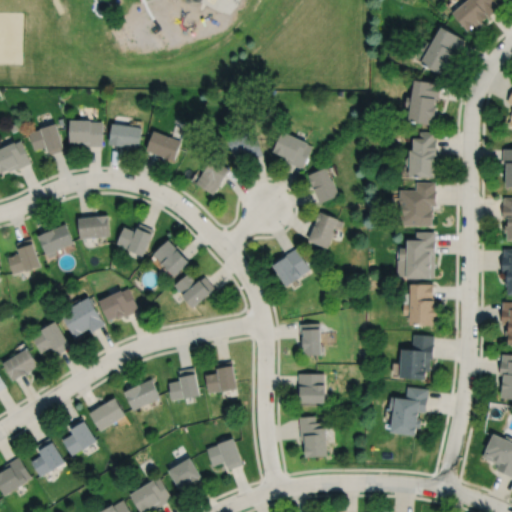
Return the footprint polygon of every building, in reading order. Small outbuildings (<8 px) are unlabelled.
[(497,0),(465,0),(454,10),(469,29),(476,23),(478,25),(484,20),(483,19),(488,15),(489,17),(502,5),(497,0)] [(443,24),(434,39),(433,38),(430,37),(429,39),(426,45),(423,44),(417,55),(423,59),(423,60),(443,71),(447,64),(449,65),(454,56),(452,55),(455,51),(458,52),(467,38),(443,24)] [(417,77),(414,95),(408,94),(406,105),(412,105),(410,119),(433,123),(435,114),(436,115),(438,104),(436,104),(437,97),(440,98),(442,81),(417,77)] [(69,118),(69,140),(79,140),(79,143),(86,143),(86,144),(102,144),(102,120),(90,120),(90,118),(69,118)] [(112,121),(109,142),(139,146),(141,125),(112,121)] [(9,125),(12,131),(18,129),(15,122),(9,125)] [(30,131),(36,148),(46,145),(49,153),(64,149),(55,122),(43,126),(43,127),(30,131)] [(228,136),(231,145),(232,145),(234,152),(245,149),(248,159),(263,154),(261,147),(262,147),(255,126),(239,131),(240,133),(228,136)] [(153,129),(146,148),(174,159),(181,139),(153,129)] [(283,129),(274,149),(283,154),(282,156),(288,159),(288,161),(302,167),(313,145),(308,143),(309,141),(283,129)] [(409,154),(407,157),(407,161),(409,165),(412,165),(412,175),(437,175),(438,138),(436,138),(436,130),(421,130),(421,136),(416,136),(415,147),(412,147),(412,154),(409,154)] [(0,147),(0,166),(2,171),(10,168),(11,170),(17,167),(18,168),(32,161),(22,139),(18,141),(17,140),(0,147)] [(213,156),(196,182),(214,193),(230,168),(213,156)] [(308,173),(320,202),(339,194),(333,178),(332,179),(327,166),(308,173)] [(400,188),(400,203),(402,203),(402,212),(399,212),(399,224),(433,224),(433,217),(434,217),(434,206),(432,206),(432,205),(437,205),(437,189),(436,189),(436,180),(417,180),(417,189),(400,188)] [(511,196),(503,197),(503,214),(506,214),(506,240),(511,239),(511,196)] [(320,210),(308,239),(328,247),(334,231),(333,230),(338,218),(320,210)] [(77,217),(80,237),(109,234),(107,214),(77,217)] [(124,226),(117,242),(128,247),(127,248),(142,254),(153,228),(139,222),(135,231),(124,226)] [(37,234),(47,257),(56,253),(55,249),(73,241),(64,223),(37,234)] [(401,247),(401,258),(399,258),(399,275),(409,275),(409,277),(436,277),(436,254),(437,238),(436,238),(436,231),(417,231),(417,238),(409,238),(409,247),(401,247)] [(8,256),(14,273),(27,268),(28,269),(40,265),(43,264),(35,242),(34,242),(32,237),(18,242),(21,251),(8,256)] [(168,238),(153,253),(174,274),(189,260),(168,238)] [(273,263),(287,285),(302,275),(301,274),(310,268),(297,247),(273,263)] [(511,247),(505,247),(505,255),(503,255),(503,272),(508,272),(508,278),(506,278),(506,284),(508,284),(507,293),(511,293),(511,247)] [(188,272),(175,284),(183,293),(182,294),(193,306),(215,287),(204,275),(197,282),(188,272)] [(412,283),(412,292),(405,292),(405,314),(412,314),(412,324),(436,324),(436,316),(440,316),(440,307),(436,307),(436,299),(434,299),(434,283),(412,283)] [(99,300),(108,320),(116,316),(117,318),(124,314),(125,316),(139,309),(128,287),(122,290),(121,289),(99,300)] [(60,312),(74,336),(89,327),(91,331),(104,324),(88,296),(60,312)] [(511,300),(504,300),(504,308),(502,308),(502,322),(507,322),(507,329),(505,329),(505,335),(507,335),(507,343),(511,343),(511,300)] [(31,336),(40,352),(51,345),(56,354),(70,345),(55,320),(41,329),(42,330),(31,336)] [(300,323),(300,338),(303,338),(303,342),(302,342),(302,354),(304,354),(304,355),(322,354),(321,328),(320,328),(320,322),(300,323)] [(414,333),(413,349),(404,348),(403,354),(400,354),(399,364),(403,364),(402,378),(428,379),(429,370),(431,371),(431,359),(434,359),(435,343),(434,343),(435,335),(414,333)] [(4,363),(15,380),(26,373),(26,372),(38,365),(28,348),(4,363)] [(511,353),(502,353),(500,374),(502,374),(500,397),(511,398),(511,353)] [(205,375),(209,392),(221,390),(221,391),(237,388),(232,360),(216,363),(218,372),(205,375)] [(169,383),(171,391),(170,391),(172,400),(184,397),(184,398),(200,395),(194,367),(178,370),(180,380),(169,383)] [(299,373),(298,401),(300,401),(300,402),(326,403),(326,384),(324,384),(324,373),(299,373)] [(124,391),(133,410),(160,397),(151,378),(124,391)] [(392,397),(390,409),(396,410),(393,433),(418,436),(419,427),(422,428),(423,419),(420,419),(421,411),(427,412),(429,389),(408,386),(407,398),(392,397)] [(89,413),(100,431),(125,415),(114,397),(89,413)] [(299,417),(301,439),(302,439),(303,447),(306,446),(307,458),(328,456),(326,428),(325,428),(324,422),(316,422),(316,416),(299,417)] [(62,440),(71,455),(82,449),(96,441),(81,417),(68,425),(71,429),(70,429),(72,433),(62,440)] [(494,434),(484,457),(498,463),(495,470),(511,477),(511,476),(511,436),(506,434),(504,438),(494,434)] [(30,461),(40,476),(50,470),(50,471),(64,462),(48,437),(36,445),(39,450),(38,451),(40,454),(30,461)] [(207,448),(213,466),(224,461),(227,469),(243,464),(234,438),(207,448)] [(0,474),(0,483),(7,495),(16,490),(15,489),(26,482),(25,480),(31,477),(19,457),(6,464),(7,466),(1,469),(3,472),(0,474)] [(168,471),(180,490),(185,486),(187,489),(203,480),(201,476),(190,457),(168,471)] [(130,495),(140,511),(145,511),(151,508),(152,509),(158,506),(159,507),(172,498),(159,477),(154,481),(154,480),(130,495)] [(100,511),(130,511),(123,499),(113,505),(100,511)]
